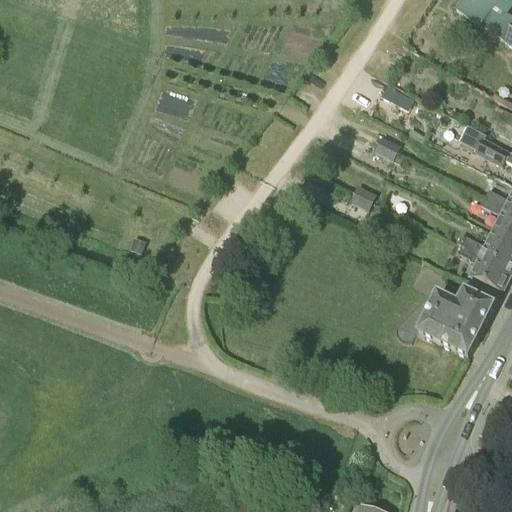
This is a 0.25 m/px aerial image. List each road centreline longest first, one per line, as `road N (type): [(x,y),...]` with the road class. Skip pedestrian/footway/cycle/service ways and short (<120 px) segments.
road 1 (track): [(205,365),(0,291)]
road 2 (secondary): [(478,387),(434,443),(423,511)]
road 3 (secondary): [(433,511),(478,387)]
